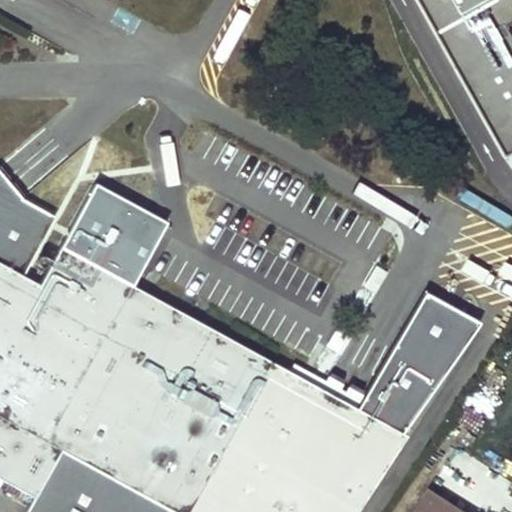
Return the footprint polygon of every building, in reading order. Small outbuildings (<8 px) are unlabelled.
[(511,0),(417,0),(508,155),(511,153),(511,28),(509,23),(511,21),(511,0)] [(353,511),(399,444),(397,439),(475,328),(423,295),(350,410),(52,248),(31,287),(14,278),(47,219),(0,192),(0,484),(28,499),(19,511),(64,511),(65,511),(353,511)] [(298,256),(288,278),(324,294),(334,272),(298,256)] [(511,264),(506,262),(501,271),(511,277),(511,264)] [(411,511),(473,511),(430,484),(411,511)]
